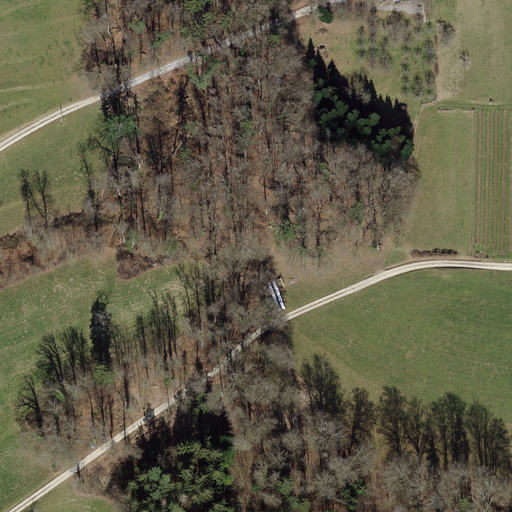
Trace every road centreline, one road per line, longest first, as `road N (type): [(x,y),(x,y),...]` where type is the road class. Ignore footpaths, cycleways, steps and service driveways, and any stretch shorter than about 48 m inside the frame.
road 1 (track): [(17,511),(159,395),(314,306),(422,267),(511,269)]
road 2 (track): [(0,146),(69,108),(332,0)]
road 3 (track): [(377,283),(407,200),(422,118),(439,104),(511,106)]
